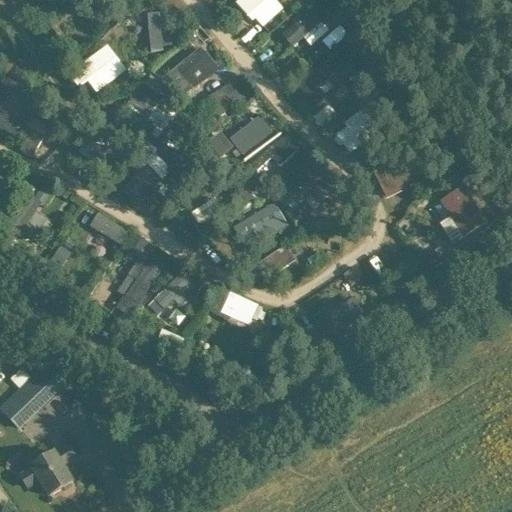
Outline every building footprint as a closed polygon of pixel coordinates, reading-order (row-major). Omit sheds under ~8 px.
[(284,9),(276,0),(275,0),(238,0),(235,2),(260,30),(284,9)] [(293,48),(330,15),(318,2),(281,35),(293,48)] [(148,13),(150,51),(163,51),(161,13),(148,13)] [(69,73),(79,87),(87,82),(96,94),(128,71),(109,45),(69,73)] [(338,47),(294,92),(312,109),(326,94),(320,88),(349,58),(338,47)] [(175,95),(218,71),(207,50),(163,74),(175,95)] [(212,125),(257,103),(244,78),(199,100),(212,125)] [(0,82),(0,129),(39,146),(45,133),(1,114),(12,88),(0,82)] [(337,125),(353,150),(391,125),(374,100),(337,125)] [(327,104),(314,118),(323,127),(337,113),(327,104)] [(261,116),(230,139),(242,155),(273,132),(261,116)] [(100,139),(112,147),(119,135),(107,127),(100,139)] [(245,170),(265,187),(299,147),(280,130),(245,170)] [(154,152),(122,187),(141,204),(173,169),(154,152)] [(296,206),(331,187),(320,168),(285,188),(296,206)] [(432,203),(452,242),(485,225),(466,186),(432,203)] [(37,213),(41,204),(27,198),(9,235),(32,246),(45,217),(37,213)] [(191,212),(197,223),(223,210),(217,198),(191,212)] [(275,203),(233,231),(250,256),(281,235),(282,236),(293,229),(275,203)] [(98,213),(89,227),(118,246),(127,232),(98,213)] [(141,252),(148,241),(135,233),(122,256),(132,262),(108,305),(133,318),(163,264),(141,252)] [(222,289),(210,313),(230,323),(236,311),(257,321),(264,308),(222,289)] [(343,325),(348,339),(370,330),(358,299),(317,315),(324,333),(343,325)] [(47,366),(32,380),(1,409),(19,429),(65,385),(47,366)] [(53,455),(31,468),(32,468),(20,476),(29,490),(41,483),(50,497),(72,484),(62,468),(77,458),(70,447),(55,457),(53,455)]
